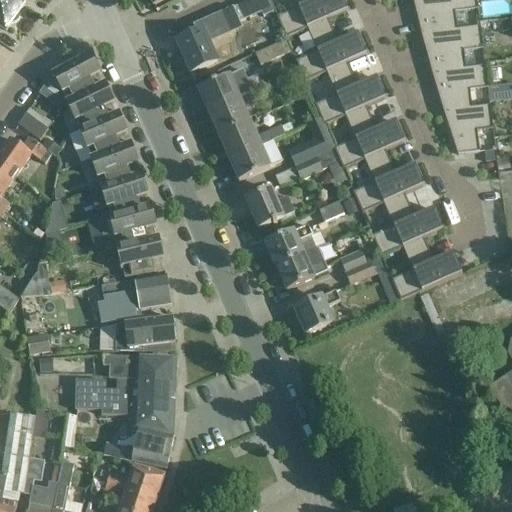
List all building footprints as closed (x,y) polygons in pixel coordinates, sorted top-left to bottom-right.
[(0,0),(0,28),(6,32),(25,5),(18,1),(18,0),(0,0)] [(263,19),(273,15),(266,0),(252,0),(231,9),(239,25),(261,15),(263,19)] [(291,0),(296,10),(275,19),(284,40),(305,31),(326,22),(346,13),(339,0),(318,0),(317,1),(316,0),(291,0)] [(476,0),(412,0),(421,36),(422,37),(480,29),(480,28),(457,31),(455,14),(478,11),(476,0)] [(324,75),(346,65),(365,57),(356,36),(336,44),(326,22),(305,31),(315,54),(294,63),(303,84),(324,75)] [(226,40),(219,25),(177,44),(191,75),(219,62),(211,46),(226,40)] [(480,29),(422,37),(432,75),(485,69),(485,68),(466,70),(463,53),(483,51),(480,29)] [(290,54),(285,42),(254,55),(260,68),(290,54)] [(67,104),(105,86),(105,85),(102,87),(94,70),(97,69),(90,56),(59,73),(56,72),(57,70),(56,70),(45,85),(46,86),(48,84),(63,95),(67,103),(67,104)] [(344,118),(365,109),(384,101),(375,80),(356,88),(346,65),(324,75),(335,97),(313,107),(320,121),(323,128),(344,118)] [(485,69),(432,75),(444,113),(444,114),(490,108),(490,107),(472,109),(470,92),(488,90),(485,69)] [(207,113),(239,99),(229,77),(198,91),(207,113)] [(105,86),(67,104),(75,123),(76,122),(80,131),(79,132),(80,133),(118,116),(118,115),(116,116),(108,100),(111,98),(105,86)] [(266,98),(262,89),(247,96),(252,105),(266,98)] [(249,121),(239,99),(207,113),(217,135),(249,121)] [(490,108),(444,114),(458,157),(479,154),(477,133),(493,131),(490,108)] [(363,162),(384,153),(403,144),(394,124),(375,132),(365,109),(344,118),(354,141),(333,150),(333,152),(339,165),(342,171),(363,162)] [(48,131),(26,115),(18,127),(40,142),(48,131)] [(118,116),(80,133),(88,152),(89,151),(92,161),(91,161),(91,162),(130,146),(128,147),(121,129),(123,128),(118,116)] [(294,169),(333,152),(333,150),(323,128),(320,121),(307,127),(314,142),(288,153),(294,169)] [(219,139),(229,161),(285,137),(285,136),(293,133),(289,125),(281,129),(280,127),(256,138),(250,125),(219,139)] [(285,137),(229,161),(239,184),(270,170),(269,168),(283,162),(273,142),(285,137)] [(45,152),(40,148),(29,140),(22,150),(10,141),(0,154),(0,167),(15,178),(30,155),(39,161),(45,152)] [(46,140),(40,148),(45,152),(51,156),(58,148),(46,140)] [(130,146),(91,162),(98,181),(99,180),(101,188),(100,188),(101,190),(89,194),(141,177),(138,177),(132,160),(135,159),(130,146)] [(339,165),(333,152),(294,169),(300,182),(320,173),(339,165)] [(383,204),(404,195),(422,188),(413,167),(394,176),(384,153),(363,162),(373,185),(353,194),(354,196),(355,199),(360,211),(362,214),(383,204)] [(15,178),(0,167),(0,213),(1,215),(15,224),(20,216),(14,211),(15,209),(0,199),(15,178)] [(141,177),(89,194),(96,213),(108,209),(111,219),(110,220),(148,209),(142,191),(145,190),(141,177)] [(351,188),(341,192),(345,200),(354,196),(353,194),(351,188)] [(61,191),(55,191),(55,201),(65,201),(65,195),(61,191)] [(275,204),(269,191),(246,201),(259,230),(293,215),(286,199),(275,204)] [(401,250),(422,240),(442,232),(432,211),(414,219),(404,195),(383,204),(394,228),(371,238),(376,249),(380,259),(401,250)] [(355,199),(343,204),(349,216),(360,211),(355,199)] [(52,206),(45,237),(69,230),(60,203),(52,206)] [(343,218),(338,206),(318,215),(323,226),(343,218)] [(117,250),(117,251),(158,240),(155,240),(151,222),(154,221),(150,208),(148,209),(110,220),(115,240),(116,240),(118,250),(117,250)] [(292,233),(265,245),(277,270),(315,253),(310,240),(311,240),(307,229),(293,235),(292,233)] [(161,253),(158,240),(117,251),(121,271),(122,271),(125,281),(165,273),(164,272),(162,272),(158,254),(161,253)] [(401,250),(411,273),(390,282),(399,302),(399,303),(418,295),(461,276),(452,255),(432,263),(422,240),(401,250)] [(320,265),(315,253),(277,270),(286,292),(313,281),(312,280),(326,274),(322,264),(320,265)] [(366,266),(361,255),(340,264),(345,275),(366,266)] [(345,275),(344,276),(349,287),(373,276),(374,278),(377,277),(390,306),(399,302),(390,282),(381,259),(366,266),(345,275)] [(18,301),(23,300),(66,293),(64,282),(49,285),(45,269),(37,272),(37,275),(21,299),(19,300),(18,301)] [(89,330),(116,326),(116,325),(118,325),(116,316),(171,307),(166,277),(133,283),(137,301),(131,302),(130,299),(86,306),(89,330)] [(339,305),(334,293),(294,311),(306,336),(331,325),(325,311),(339,305)] [(139,323),(116,326),(115,353),(134,354),(143,354),(142,349),(175,345),(172,319),(139,323)] [(51,354),(48,337),(28,340),(30,357),(33,357),(51,354)] [(511,340),(509,343),(507,356),(511,363),(511,373),(488,389),(499,408),(511,413),(511,340)] [(135,381),(176,383),(177,362),(135,360),(102,358),(102,368),(109,368),(109,379),(117,381),(135,381)] [(53,374),(52,361),(39,361),(40,374),(53,374)] [(105,382),(75,382),(75,411),(103,412),(103,416),(133,416),(133,427),(140,429),(173,437),(175,406),(176,383),(135,381),(134,392),(105,392),(105,382)] [(36,422),(34,435),(46,437),(50,415),(37,412),(35,422),(36,422)] [(3,476),(0,475),(0,511),(15,511),(19,496),(25,497),(25,496),(29,467),(34,435),(36,422),(35,422),(11,418),(3,476)] [(72,450),(76,420),(69,419),(65,449),(72,450)] [(174,438),(173,437),(140,429),(140,430),(134,453),(130,452),(130,450),(74,437),(73,445),(72,450),(166,472),(174,438)] [(73,468),(63,466),(59,487),(53,511),(81,511),(83,507),(66,504),(73,468)] [(107,483),(157,499),(164,477),(133,466),(128,480),(109,474),(107,483)] [(54,467),(50,485),(57,487),(61,469),(54,467)] [(119,511),(152,511),(157,499),(107,483),(104,492),(123,498),(118,511),(119,511)] [(53,511),(59,487),(57,487),(50,485),(49,492),(32,488),(26,511),(53,511)]
